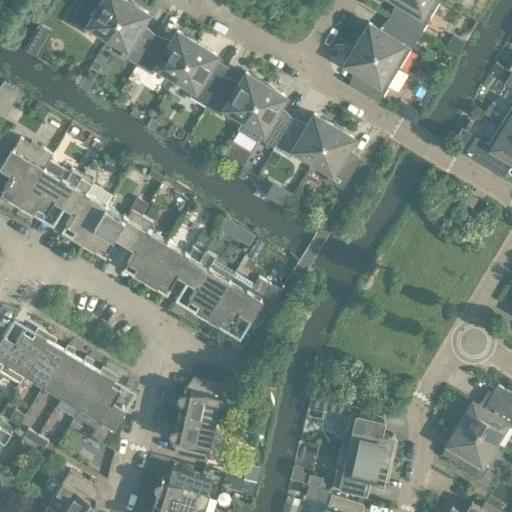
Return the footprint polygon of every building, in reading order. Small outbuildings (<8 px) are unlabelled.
[(108,35),(128,0),(101,0),(100,3),(95,0),(82,0),(69,21),(85,31),(89,23),(108,35)] [(140,27),(149,11),(130,0),(128,0),(108,35),(126,46),(122,53),(138,63),(154,36),(140,27)] [(431,17),(430,16),(439,0),(399,0),(402,2),(394,16),(421,32),(431,17)] [(411,48),(412,48),(421,32),(394,16),(385,30),(370,21),(358,41),(400,66),(411,48)] [(178,29),(169,44),(154,36),(138,63),(153,72),(158,65),(176,76),(198,41),(178,29)] [(454,33),(446,45),(458,52),(465,40),(454,33)] [(218,53),(198,41),(176,76),(195,87),(190,95),(206,104),(223,77),(229,68),(214,59),(218,53)] [(380,101),(389,85),(400,66),(358,41),(346,61),(361,70),(352,84),(380,101)] [(431,64),(424,76),(433,82),(440,70),(431,64)] [(246,70),(237,86),(223,77),(206,104),(222,114),(226,106),(245,117),(266,82),(246,70)] [(87,72),(80,84),(89,89),(96,78),(87,72)] [(245,117),(239,128),(257,139),(259,136),(274,146),(291,118),(277,110),(286,94),(266,82),(245,117)] [(511,100),(511,101),(511,105),(502,122),(511,128),(511,100)] [(413,106),(406,117),(415,123),(422,111),(413,106)] [(290,155),(295,148),(313,159),(335,124),(315,112),(305,127),(291,118),(274,146),(290,155)] [(489,142),(481,138),(473,140),(465,152),(499,173),(510,156),(511,157),(511,128),(502,122),(489,142)] [(327,178),(343,187),(360,160),(345,151),(354,136),(335,124),(313,159),(332,170),(327,178)] [(22,203),(46,165),(54,152),(32,139),(31,141),(21,135),(6,160),(17,166),(3,188),(2,188),(2,189),(22,201),(22,203)] [(46,165),(22,203),(23,204),(24,202),(45,215),(46,214),(45,214),(59,191),(68,197),(81,176),(82,176),(84,173),(72,166),(70,169),(63,165),(46,165)] [(92,183),(82,176),(81,176),(68,197),(78,203),(65,225),(64,225),(63,226),(84,239),(83,240),(84,241),(108,202),(87,190),(92,183)] [(473,205),(478,196),(469,191),(465,200),(473,205)] [(150,201),(139,195),(132,206),(143,213),(150,201)] [(153,201),(146,213),(153,217),(160,205),(153,201)] [(132,207),(128,214),(108,202),(84,241),(85,241),(86,240),(107,252),(107,251),(120,228),(130,234),(143,213),(132,207)] [(149,227),(153,220),(143,213),(130,234),(140,240),(126,263),(125,262),(125,263),(145,276),(144,277),(146,278),(169,239),(149,227)] [(195,242),(204,248),(211,237),(201,232),(195,242)] [(216,236),(210,245),(219,250),(225,241),(216,236)] [(204,250),(194,244),(189,251),(169,239),(146,278),(147,277),(168,289),(169,288),(168,288),(182,266),(191,271),(204,250)] [(207,315),(235,270),(215,257),(217,254),(206,247),(204,250),(191,271),(201,277),(188,300),(187,299),(186,300),(207,313),(206,314),(207,315)] [(255,282),(235,270),(207,315),(208,315),(209,314),(230,327),(231,326),(230,325),(243,303),(254,309),(259,302),(270,308),(282,288),(259,274),(255,282)] [(0,367),(21,380),(26,372),(48,336),(26,323),(25,324),(26,324),(15,342),(5,335),(0,342),(0,367)] [(68,342),(66,347),(48,336),(26,372),(44,383),(66,347),(69,349),(72,344),(68,342)] [(87,360),(90,355),(87,353),(84,358),(69,349),(66,347),(44,383),(62,394),(85,358),(87,360)] [(104,370),(107,365),(103,363),(101,368),(87,360),(85,358),(62,394),(81,406),(103,369),(104,370)] [(104,370),(103,369),(81,406),(76,414),(96,426),(92,433),(104,440),(116,447),(125,415),(121,412),(124,407),(113,401),(124,383),(124,384),(125,383),(104,370)] [(180,398),(182,399),(179,411),(217,420),(223,395),(222,395),(225,381),(194,374),(194,375),(197,376),(194,388),(191,387),(190,390),(184,388),(183,388),(182,388),(181,389),(179,390),(179,391),(178,391),(178,392),(178,393),(178,394),(178,395),(178,396),(179,397),(180,398)] [(467,406),(459,419),(499,444),(511,423),(511,390),(498,382),(484,406),(474,399),(469,407),(467,406)] [(390,419),(351,410),(352,403),(327,398),(325,407),(350,413),(342,447),(392,458),(394,439),(393,439),(394,434),(387,432),(390,419)] [(15,407),(9,418),(20,424),(26,413),(15,407)] [(211,445),(217,420),(179,411),(176,424),(174,424),(173,424),(173,425),(172,425),(171,426),(170,427),(170,428),(170,429),(170,430),(170,431),(170,432),(171,432),(172,434),(174,434),(180,436),(179,438),(182,439),(179,452),(176,451),(176,452),(208,459),(211,445)] [(451,432),(453,434),(448,442),(465,452),(458,463),(481,477),(489,465),(487,464),(499,444),(459,419),(451,432)] [(0,439),(5,442),(12,430),(0,422),(0,439)] [(29,426),(25,433),(35,440),(39,432),(29,426)] [(54,451),(58,444),(39,432),(35,440),(54,451)] [(383,482),(384,476),(386,476),(392,458),(342,447),(334,484),(359,490),(362,477),(383,482)] [(248,462),(244,477),(256,480),(260,465),(248,462)] [(209,492),(213,477),(173,464),(172,465),(175,466),(171,478),(168,477),(168,480),(162,478),(161,478),(159,478),(158,478),(157,479),(156,479),(156,480),(155,483),(155,484),(155,485),(156,486),(157,487),(158,488),(155,500),(191,511),(192,510),(198,511),(205,511),(211,495),(209,492)] [(97,503),(95,501),(90,498),(91,496),(88,495),(95,483),(98,485),(98,484),(71,467),(63,479),(57,490),(58,491),(51,502),(67,511),(88,511),(90,510),(92,511),(94,511),(96,510),(96,509),(97,508),(98,507),(98,506),(98,505),(98,504),(97,504),(97,503)] [(310,471),(307,481),(326,485),(328,475),(310,471)] [(256,480),(231,474),(228,484),(246,489),(245,491),(252,493),(256,480)] [(353,511),(357,499),(332,492),(327,506),(334,508),(333,511),(353,511)] [(286,498),(282,511),(296,511),(299,502),(286,498)] [(501,511),(502,510),(486,499),(482,506),(478,503),(472,511),(466,511),(453,504),(450,509),(449,508),(445,511),(501,511)] [(191,511),(155,500),(151,511),(191,511)] [(44,511),(67,511),(51,502),(44,511)]
